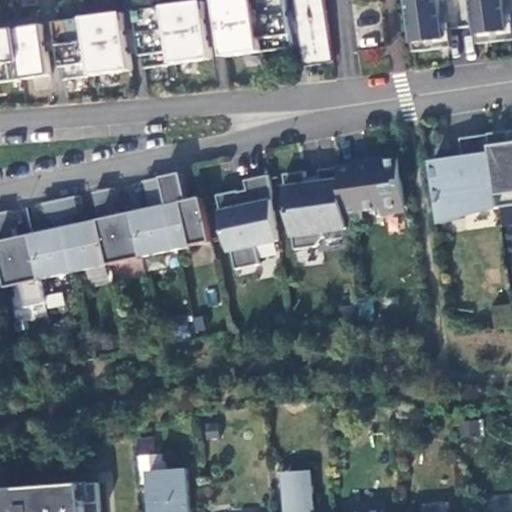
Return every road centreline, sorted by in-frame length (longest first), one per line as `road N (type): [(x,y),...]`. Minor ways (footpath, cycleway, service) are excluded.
road 1 (residential): [(312,109),(258,101),(0,118)]
road 2 (residential): [(0,194),(263,135)]
road 3 (residential): [(511,81),(312,109)]
